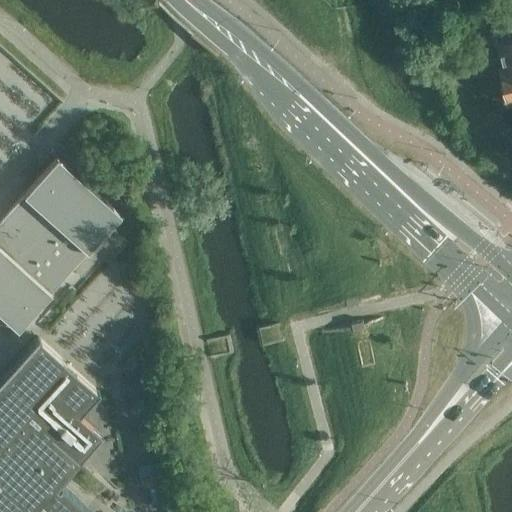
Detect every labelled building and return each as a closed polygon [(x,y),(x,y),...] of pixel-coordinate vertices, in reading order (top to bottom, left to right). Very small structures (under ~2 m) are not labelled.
[(511,100),(511,5),(493,10),(501,43),(500,43),(506,66),(502,67),(505,78),(502,82),(504,89),(508,91),(510,101),(511,100)] [(55,158),(26,190),(5,213),(0,218),(0,315),(16,329),(78,260),(119,215),(55,158)] [(257,327),(261,344),(262,344),(272,341),(283,339),(282,336),(264,340),(261,328),(280,324),(279,322),(267,325),(258,326),(257,327)] [(234,350),(230,333),(228,333),(218,335),(208,338),(208,340),(226,336),(229,348),(211,352),(212,355),(222,353),(232,350),(234,350)] [(0,511),(88,511),(59,486),(57,488),(54,486),(66,472),(77,460),(51,437),(57,431),(73,413),(75,415),(77,414),(97,392),(36,337),(0,377),(0,511)]
